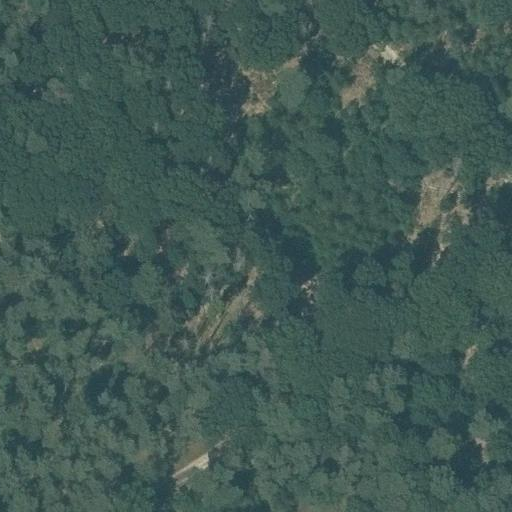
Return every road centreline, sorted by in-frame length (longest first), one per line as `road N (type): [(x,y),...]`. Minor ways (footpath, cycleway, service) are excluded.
road 1 (track): [(511,242),(112,511)]
road 2 (track): [(486,154),(340,0)]
